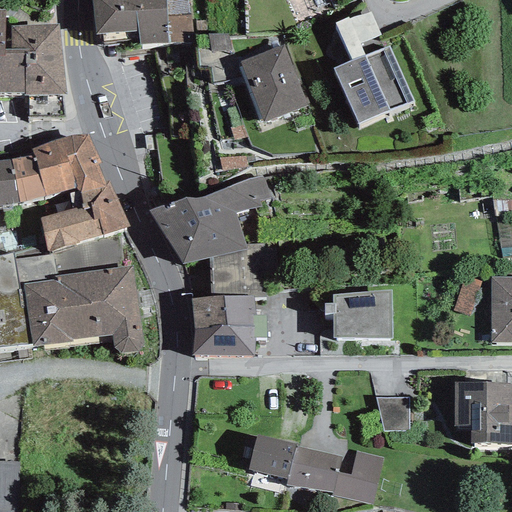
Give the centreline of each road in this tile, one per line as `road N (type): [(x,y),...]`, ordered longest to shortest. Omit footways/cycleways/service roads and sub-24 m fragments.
road 1 (tertiary): [(99,126),(164,291),(174,370),(164,511)]
road 2 (tertiary): [(78,0),(79,57),(99,126)]
